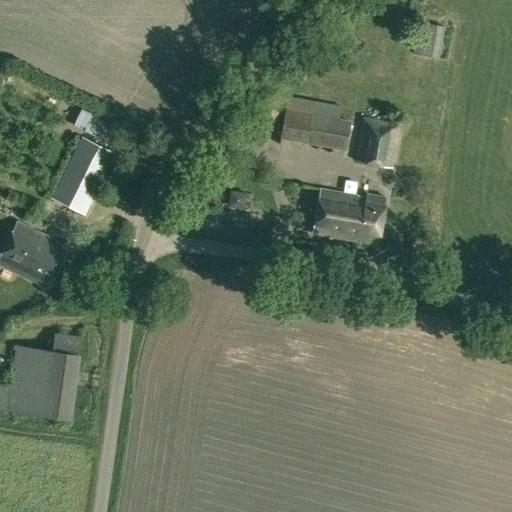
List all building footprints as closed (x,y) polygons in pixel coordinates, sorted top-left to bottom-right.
[(413,53),(439,58),(445,26),(419,21),(413,53)] [(279,138),(343,150),(349,120),(341,119),(344,104),(288,95),(285,109),(283,109),(279,138)] [(239,131),(259,147),(270,134),(263,129),(278,112),(273,108),(264,102),(239,131)] [(354,161),(391,168),(400,124),(363,117),(354,161)] [(52,198),(83,213),(113,152),(82,137),(52,198)] [(312,233),(342,238),(350,194),(320,189),(312,233)] [(342,238),(377,244),(385,197),(365,194),(365,197),(350,194),(342,238)] [(0,254),(0,264),(48,287),(68,246),(16,221),(0,254)] [(0,409),(7,411),(67,419),(79,337),(54,334),(52,350),(16,345),(11,382),(0,380),(0,409)]
